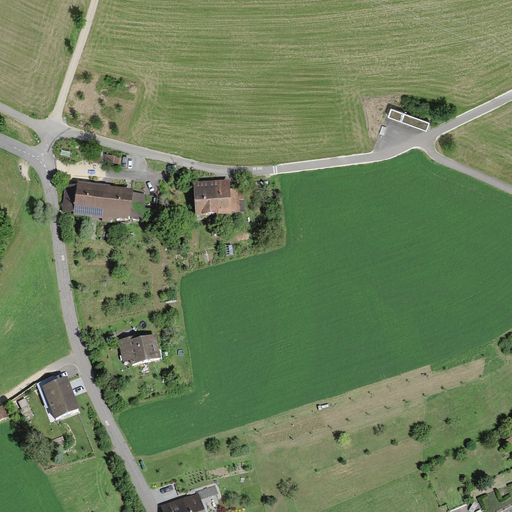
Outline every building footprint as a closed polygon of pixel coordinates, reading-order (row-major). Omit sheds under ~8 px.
[(430,123),(391,109),(388,117),(426,132),(430,123)] [(103,149),(88,147),(87,155),(94,157),(94,161),(101,162),(102,158),(103,153),(103,149)] [(117,155),(103,153),(102,158),(105,158),(104,160),(120,163),(121,157),(117,156),(117,155)] [(230,181),(194,183),(196,217),(232,215),(232,214),(230,190),(230,181)] [(63,213),(74,214),(74,217),(103,220),(107,186),(78,182),(77,187),(66,185),(63,213)] [(103,220),(102,222),(111,223),(111,219),(129,221),(129,219),(143,221),(146,195),(133,194),(134,190),(111,188),(111,186),(107,186),(103,220)] [(244,189),(230,190),(232,214),(245,213),(244,189)] [(132,337),(118,341),(123,363),(130,361),(131,366),(162,359),(156,335),(136,340),(133,341),(132,337)] [(54,383),(42,388),(55,420),(80,410),(67,378),(54,383)] [(5,406),(0,407),(0,424),(11,418),(5,406)] [(196,492),(197,495),(199,494),(201,500),(219,495),(216,486),(196,492)] [(444,497),(450,511),(467,505),(461,491),(444,497)] [(162,506),(163,511),(204,511),(201,500),(199,494),(197,495),(162,506)]
